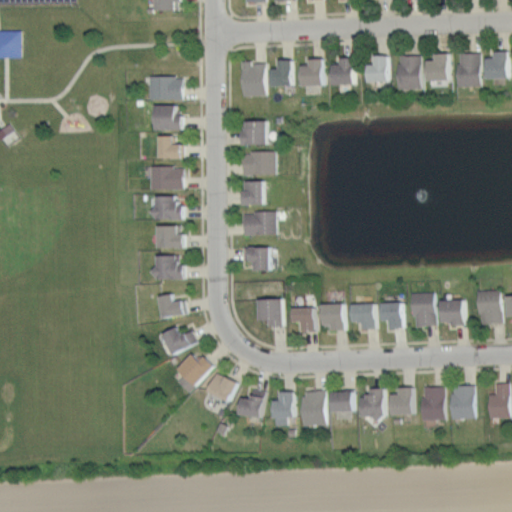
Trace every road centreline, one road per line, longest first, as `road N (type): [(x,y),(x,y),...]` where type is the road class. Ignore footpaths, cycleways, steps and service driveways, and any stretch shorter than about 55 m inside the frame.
road 1 (residential): [(235,346),(219,309),(216,0)]
road 2 (residential): [(217,33),(511,20)]
road 3 (residential): [(511,353),(278,365),(235,346)]
